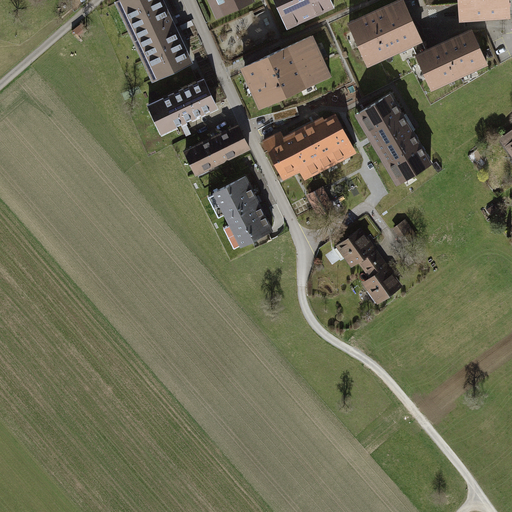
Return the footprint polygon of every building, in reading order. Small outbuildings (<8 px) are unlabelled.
[(153,80),(189,64),(160,0),(120,0),(117,1),(153,80)] [(209,0),(217,17),(254,1),(253,0),(209,0)] [(330,0),(275,0),(288,27),(333,7),(330,0)] [(511,16),(510,0),(458,0),(459,19),(511,16)] [(421,47),(401,4),(345,30),(365,73),(421,47)] [(487,69),(471,34),(412,61),(429,96),(487,69)] [(328,76),(310,37),(243,68),(261,107),(328,76)] [(204,81),(150,106),(162,131),(215,105),(204,81)] [(412,126),(391,90),(355,111),(397,182),(432,161),(412,126)] [(298,106),(273,113),(275,120),(300,114),(298,106)] [(353,150),(335,116),(324,122),(323,122),(322,120),(313,124),(289,137),(284,140),(280,133),(264,141),(283,177),(300,168),(305,175),(353,150)] [(248,147),(237,125),(186,149),(197,172),(248,147)] [(503,143),(511,156),(511,125),(505,130),(510,138),(503,143)] [(271,228),(245,176),(215,191),(240,243),(271,228)] [(308,195),(317,213),(332,205),(322,188),(308,195)] [(360,280),(376,303),(402,285),(360,226),(334,244),(351,267),(358,261),(368,275),(360,280)]
